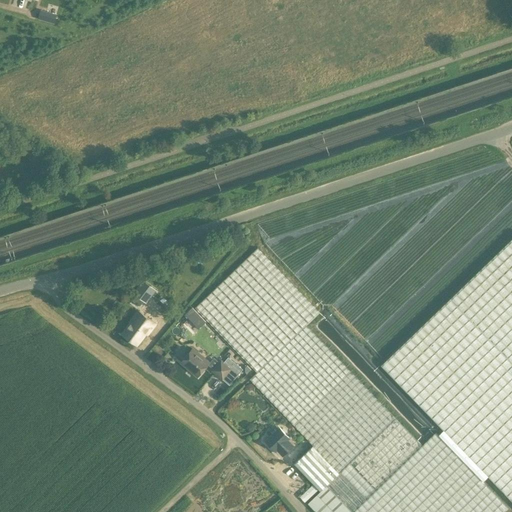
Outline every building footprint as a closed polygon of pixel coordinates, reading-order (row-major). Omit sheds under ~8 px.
[(40,9),(38,18),(54,22),(56,13),(40,9)] [(511,237),(383,363),(446,427),(442,432),(486,478),(491,473),(511,495),(511,237)] [(320,490),(307,502),(316,511),(503,511),(508,507),(483,481),(486,478),(442,432),(438,435),(436,432),(422,445),(306,325),(320,312),(258,248),(194,309),(251,369),(251,370),(246,374),(246,375),(306,438),(287,456),(320,490)] [(156,289),(143,279),(133,293),(146,302),(156,289)] [(186,312),(185,314),(192,321),(198,315),(193,310),(191,307),(186,312)] [(147,335),(156,324),(138,311),(129,323),(130,323),(122,334),(137,345),(145,334),(147,335)] [(198,376),(210,363),(193,348),(182,360),(192,369),(191,370),(198,376)] [(233,369),(221,359),(211,371),(223,381),(233,369)] [(276,449),(280,453),(293,441),(279,427),(266,440),(275,450),(276,449)]
